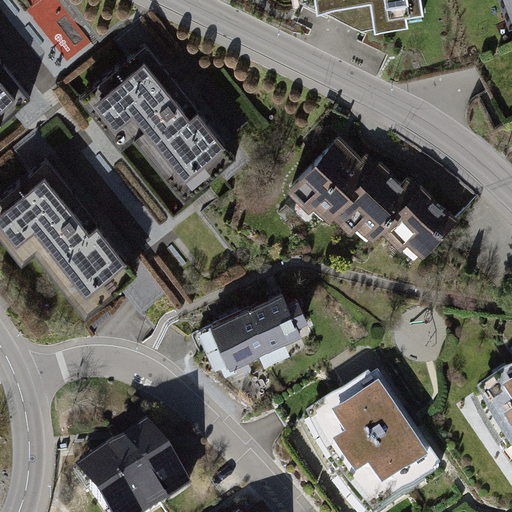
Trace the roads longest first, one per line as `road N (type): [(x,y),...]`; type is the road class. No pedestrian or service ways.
road 1 (residential): [(182,0),(384,97),(511,189)]
road 2 (residential): [(291,511),(180,395),(139,366),(86,360),(16,379)]
road 3 (residential): [(21,511),(31,452),(16,379)]
road 4 (unknown): [(384,97),(511,58)]
